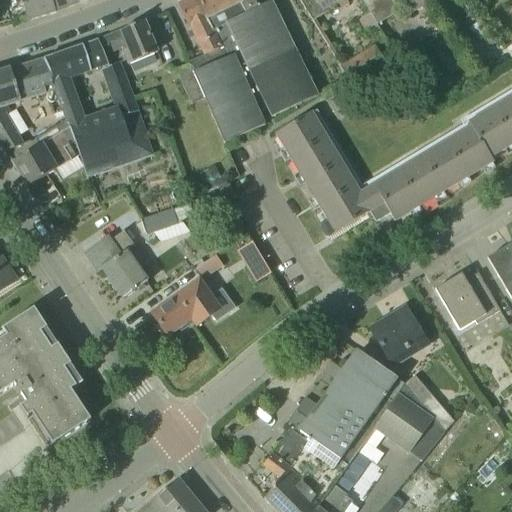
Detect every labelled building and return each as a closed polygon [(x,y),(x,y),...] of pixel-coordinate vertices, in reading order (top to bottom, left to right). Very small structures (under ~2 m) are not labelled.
[(20,0),(27,21),(56,14),(56,12),(51,0),(20,0)] [(51,0),(56,12),(89,0),(51,0)] [(268,0),(186,0),(177,4),(203,56),(189,62),(190,66),(201,92),(223,144),(265,126),(234,56),(230,58),(224,47),(222,48),(214,31),(225,26),(271,120),(317,98),(270,2),(268,0)] [(299,0),(305,10),(306,9),(312,20),(329,11),(332,16),(349,5),(345,0),(299,0)] [(399,12),(391,0),(361,0),(376,25),(399,12)] [(143,22),(119,33),(98,42),(104,57),(120,51),(127,67),(157,54),(143,22)] [(474,48),(488,38),(476,22),(462,32),(474,48)] [(153,154),(120,65),(108,69),(104,57),(98,42),(44,61),(55,94),(68,130),(73,144),(84,177),(153,154)] [(340,67),(348,81),(352,88),(387,66),(375,46),(340,67)] [(462,67),(450,49),(438,57),(450,75),(462,67)] [(55,94),(44,61),(10,71),(10,70),(0,73),(0,143),(6,153),(24,146),(6,115),(10,113),(7,109),(55,94)] [(187,98),(201,92),(190,66),(176,72),(187,98)] [(375,223),(383,218),(389,215),(393,222),(492,162),(490,158),(511,144),(511,95),(467,123),(469,127),(359,193),(311,113),(274,135),(333,234),(369,212),(375,223)] [(27,188),(71,162),(64,149),(73,144),(68,130),(40,147),(36,141),(24,146),(6,153),(12,163),(27,188)] [(200,175),(207,189),(222,181),(214,167),(200,175)] [(218,189),(227,204),(236,199),(227,184),(218,189)] [(210,214),(227,204),(218,189),(202,199),(210,214)] [(182,206),(187,219),(193,216),(188,204),(182,206)] [(145,237),(177,226),(172,210),(140,221),(145,237)] [(101,268),(123,299),(148,281),(138,267),(145,263),(123,232),(111,241),(108,237),(85,254),(97,271),(101,268)] [(511,243),(486,259),(496,276),(511,302),(511,243)] [(254,283),(270,274),(252,244),(236,253),(254,283)] [(194,271),(201,281),(223,267),(215,256),(194,271)] [(0,291),(15,282),(1,260),(0,260),(0,291)] [(434,290),(444,307),(460,333),(498,310),(477,274),(464,281),(460,274),(434,290)] [(218,311),(198,283),(178,298),(178,297),(151,316),(166,337),(178,329),(181,333),(194,323),(197,327),(218,311)] [(0,395),(13,386),(20,396),(20,395),(26,404),(20,407),(20,406),(19,407),(27,420),(28,419),(27,418),(31,415),(52,446),(90,421),(70,391),(82,383),(33,309),(1,330),(5,336),(0,339),(0,395)] [(392,369),(427,348),(404,309),(391,317),(393,321),(372,333),(392,369)] [(345,371),(308,423),(295,414),(287,425),(294,429),(292,431),(291,430),(263,467),(280,480),(264,500),(275,511),(314,511),(318,508),(322,502),(332,489),(334,486),(345,470),(357,453),(373,431),(404,386),(358,353),(345,371)] [(453,423),(414,376),(404,386),(433,420),(444,434),(453,423)] [(383,438),(408,455),(433,420),(404,386),(373,431),(383,438)] [(345,470),(358,478),(369,462),(357,453),(345,470)] [(346,495),(358,478),(345,470),(334,486),(346,495)] [(177,511),(192,500),(176,480),(138,511),(177,511)] [(357,511),(359,510),(345,500),(346,498),(332,489),(322,502),(318,508),(314,511),(357,511)] [(396,511),(402,506),(392,497),(378,511),(396,511)] [(201,511),(192,500),(177,511),(201,511)]
